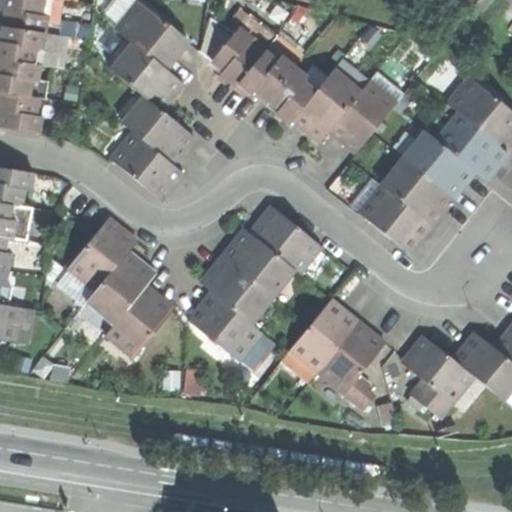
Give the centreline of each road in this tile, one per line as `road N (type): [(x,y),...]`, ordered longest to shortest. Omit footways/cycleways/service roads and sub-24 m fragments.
road 1 (residential): [(0,146),(67,160),(161,220),(191,217),(246,178),(273,177),(414,284),(449,284),(494,256)]
road 2 (tertiary): [(420,511),(0,443)]
